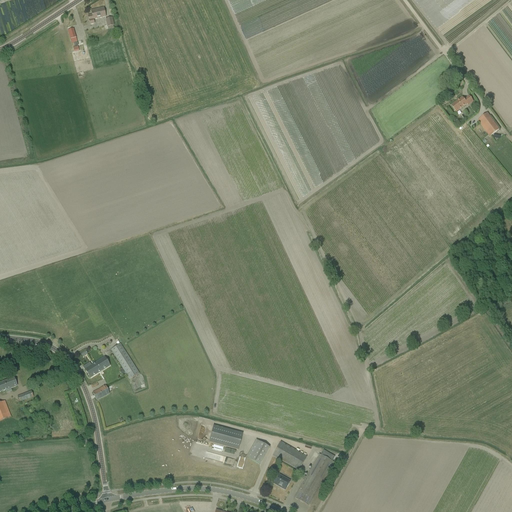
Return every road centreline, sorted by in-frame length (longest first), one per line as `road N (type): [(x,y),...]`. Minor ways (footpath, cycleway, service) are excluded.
road 1 (unclassified): [(105,499),(87,402),(67,362),(47,346),(0,338)]
road 2 (tertiary): [(105,499),(221,490),(275,511)]
